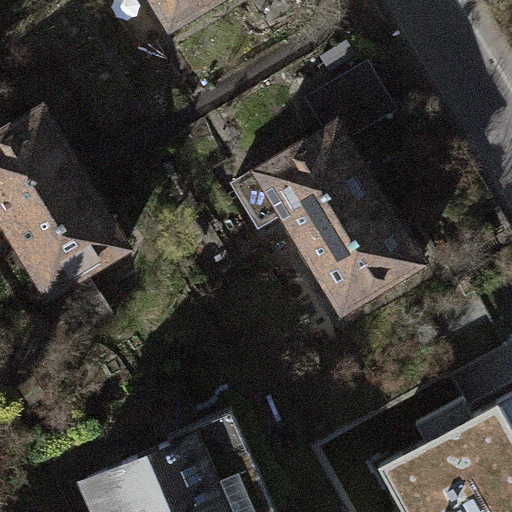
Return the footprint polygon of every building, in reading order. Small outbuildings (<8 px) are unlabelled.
[(143,0),(167,38),(227,0),(143,0)] [(349,108),(250,171),(351,329),(450,265),(349,108)] [(46,111),(0,140),(0,236),(55,323),(145,265),(90,179),(46,111)] [(511,511),(511,341),(510,338),(316,446),(352,511),(511,511)] [(176,455),(81,495),(88,511),(272,511),(233,421),(172,447),(176,455)]
